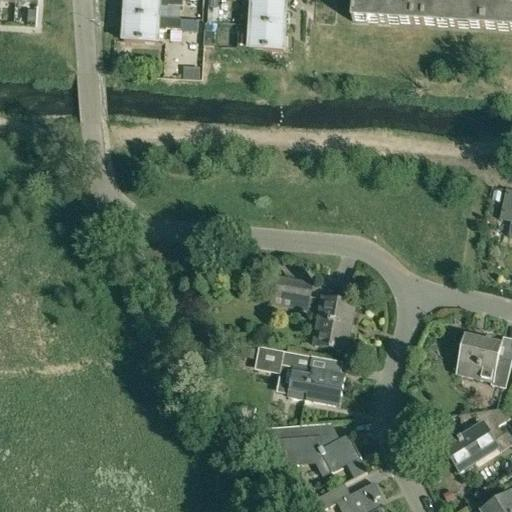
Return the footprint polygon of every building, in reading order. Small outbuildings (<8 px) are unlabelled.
[(183,0),(126,0),(125,19),(160,22),(160,10),(168,10),(168,9),(183,9),(183,0)] [(353,0),(352,23),(416,27),(417,0),(353,0)] [(417,0),(416,27),(480,31),(481,0),(417,0)] [(511,0),(481,0),(480,31),(511,33),(511,0)] [(252,4),(251,28),(285,29),(286,6),(252,4)] [(209,10),(208,25),(218,26),(219,10),(209,10)] [(27,13),(26,25),(35,26),(36,13),(27,13)] [(197,24),(160,22),(125,19),(124,44),(158,46),(159,34),(167,34),(167,33),(196,34),(197,24)] [(283,53),(285,29),(251,28),(250,51),(283,53)] [(205,34),(204,49),(217,50),(218,35),(205,34)] [(184,68),(184,80),(188,81),(200,81),(201,69),(184,68)] [(511,194),(503,193),(498,223),(511,226),(510,238),(511,238),(511,194)] [(311,290),(273,283),(268,311),(306,317),(311,290)] [(322,301),(314,348),(346,354),(355,307),(322,301)] [(502,348),(467,340),(458,377),(492,385),(491,388),(506,392),(511,364),(499,361),(502,348)] [(249,351),(246,350),(244,360),(250,361),(256,362),(258,352),(249,351)] [(282,377),(284,369),(294,371),(288,400),(339,409),(345,380),(298,371),(301,358),(259,351),(255,372),(282,377)] [(504,438),(503,436),(499,430),(511,421),(502,412),(460,418),(463,442),(445,453),(460,477),(499,453),(494,444),(504,438)] [(336,439),(333,439),(332,427),(243,434),(266,477),(277,472),(277,470),(299,468),(298,463),(324,461),(332,477),(348,469),(355,482),(368,475),(361,462),(362,461),(350,438),(339,444),(336,439)] [(344,488),(307,507),(309,511),(325,511),(337,506),(340,511),(380,511),(377,505),(378,505),(376,501),(381,498),(374,486),(351,498),(344,488)] [(511,511),(511,497),(488,511),(511,511)]
